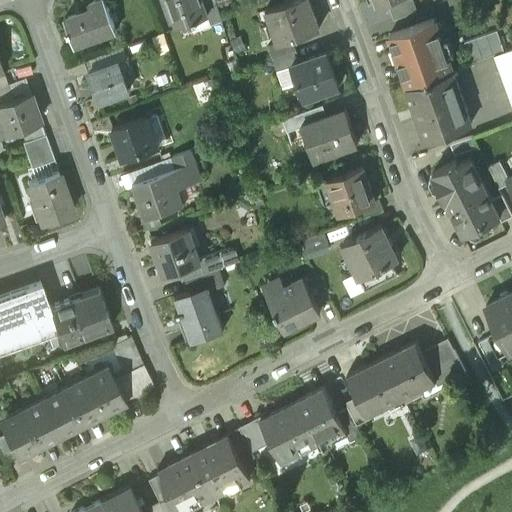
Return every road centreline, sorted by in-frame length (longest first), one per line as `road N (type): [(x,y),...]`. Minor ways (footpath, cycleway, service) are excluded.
road 1 (residential): [(340,0),(446,277)]
road 2 (residential): [(446,277),(181,407)]
road 3 (residential): [(19,0),(104,227)]
road 4 (residential): [(181,407),(0,507)]
road 5 (residential): [(104,227),(181,407)]
